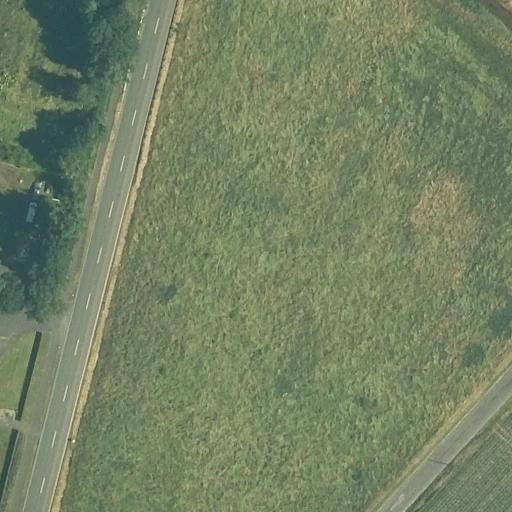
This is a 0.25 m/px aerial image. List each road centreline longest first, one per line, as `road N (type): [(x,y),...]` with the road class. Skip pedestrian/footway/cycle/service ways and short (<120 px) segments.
road 1 (secondary): [(37,511),(165,0)]
road 2 (unclassified): [(511,378),(390,511)]
